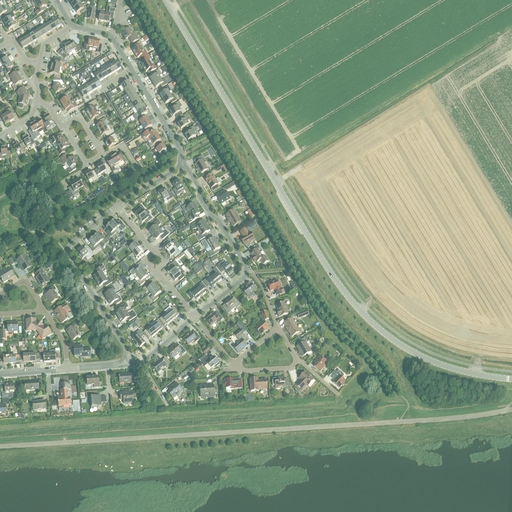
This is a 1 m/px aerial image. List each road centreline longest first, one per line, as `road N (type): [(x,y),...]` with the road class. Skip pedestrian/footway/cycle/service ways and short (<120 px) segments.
road 1 (secondary): [(511,379),(433,362),(369,320),(328,272),(165,0)]
road 2 (residential): [(117,206),(67,253),(123,347),(124,364)]
road 3 (residential): [(193,317),(154,270),(163,262),(117,206)]
road 4 (residential): [(246,267),(181,165)]
